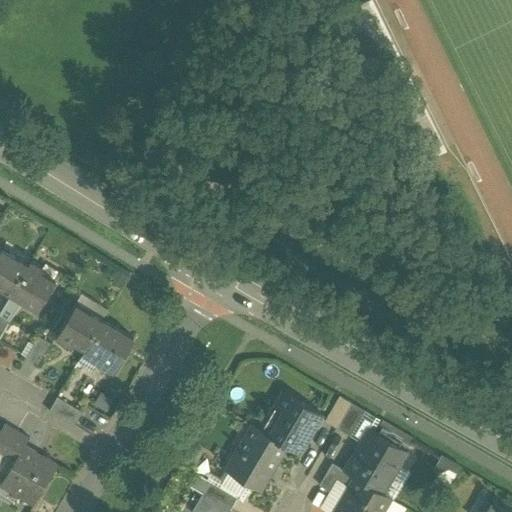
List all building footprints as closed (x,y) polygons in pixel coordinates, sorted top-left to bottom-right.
[(364,0),(351,6),(373,54),(393,45),(373,0),(364,0)] [(417,141),(425,158),(445,149),(436,132),(417,141)] [(28,265),(1,249),(0,251),(0,288),(11,295),(28,265)] [(43,268),(31,261),(28,265),(11,295),(38,311),(55,281),(41,272),(43,268)] [(103,320),(76,304),(56,338),(83,354),(103,320)] [(0,338),(11,321),(0,314),(0,338)] [(134,338),(103,320),(83,354),(114,372),(125,353),(124,352),(127,347),(128,348),(134,338)] [(39,337),(27,358),(38,365),(50,344),(39,337)] [(105,410),(110,399),(98,393),(93,404),(105,410)] [(321,415),(285,394),(277,408),(282,411),(268,435),(287,446),(301,454),(307,442),(306,441),(321,415)] [(341,396),(325,422),(337,429),(352,403),(341,396)] [(82,413),(58,398),(49,412),(74,427),(82,413)] [(352,403),(337,429),(350,437),(366,411),(352,403)] [(17,430),(5,423),(0,430),(0,431),(0,447),(5,451),(17,430)] [(268,435),(252,425),(229,465),(247,476),(244,481),(260,490),(287,446),(268,435)] [(17,430),(5,451),(16,457),(24,445),(29,436),(17,430)] [(406,453),(369,430),(345,471),(355,476),(383,493),(406,453)] [(43,456),(24,445),(16,457),(1,485),(21,496),(24,491),(36,499),(57,463),(44,455),(43,456)] [(443,451),(430,466),(448,482),(461,467),(443,451)] [(345,471),(333,463),(319,486),(331,493),(336,484),(346,490),(347,490),(355,476),(345,471)] [(383,511),(391,498),(355,476),(347,490),(346,490),(333,511),(383,511)] [(237,497),(209,481),(202,493),(230,510),(237,497)] [(228,511),(230,510),(202,493),(194,507),(202,511),(228,511)] [(508,511),(490,501),(483,511),(508,511)]
